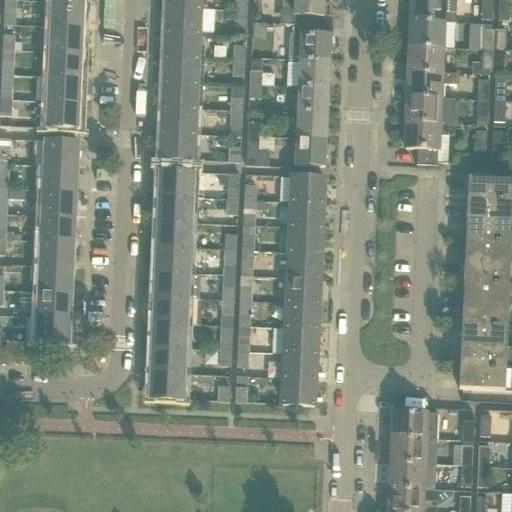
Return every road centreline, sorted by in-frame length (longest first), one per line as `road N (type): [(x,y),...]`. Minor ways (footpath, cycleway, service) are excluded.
road 1 (residential): [(0,382),(84,385),(121,368),(136,0)]
road 2 (residential): [(345,377),(365,0)]
road 3 (residential): [(345,377),(418,381),(429,178)]
road 4 (residential): [(339,511),(345,377)]
